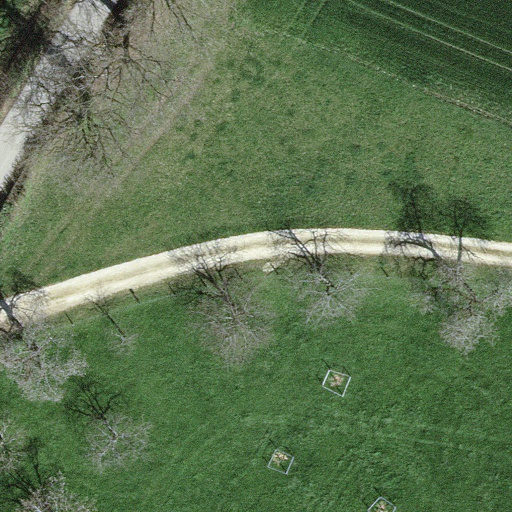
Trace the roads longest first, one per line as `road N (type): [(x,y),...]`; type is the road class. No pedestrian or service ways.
road 1 (track): [(511,253),(361,237),(282,240),(178,258),(0,318)]
road 2 (unclassified): [(96,0),(0,156)]
